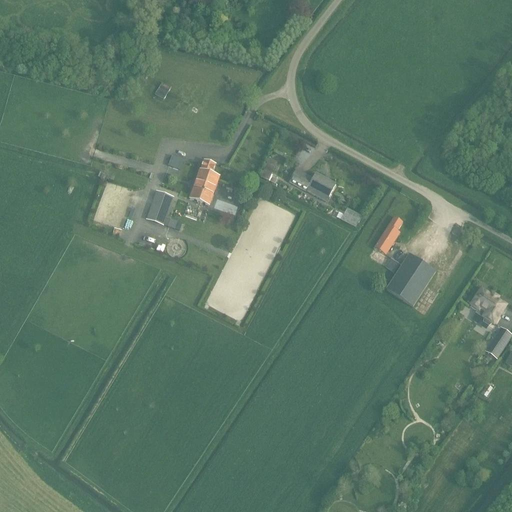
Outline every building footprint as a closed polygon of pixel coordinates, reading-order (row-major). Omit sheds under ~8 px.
[(171,89),(162,83),(155,95),(163,101),(171,89)] [(183,161),(172,157),(168,167),(180,171),(183,161)] [(201,172),(200,171),(190,200),(209,207),(219,178),(211,175),(215,166),(204,162),(201,172)] [(308,189),(328,199),(335,186),(315,175),(313,180),(296,170),(289,183),(306,192),(308,189)] [(263,172),(260,179),(268,182),(270,176),(263,172)] [(171,198),(158,193),(148,221),(161,226),(171,198)] [(341,221),(357,227),(362,214),(346,208),(341,221)] [(400,234),(397,232),(402,224),(393,218),(373,249),(385,256),(400,234)] [(170,220),(167,228),(174,230),(177,223),(170,220)] [(386,291),(412,308),(435,273),(409,256),(386,291)] [(385,268),(394,274),(399,265),(391,260),(385,268)] [(491,294),(490,296),(481,290),(471,306),(472,306),(471,309),(475,312),(477,310),(478,311),(480,309),(486,313),(483,318),(484,319),(483,323),(489,327),(492,324),(493,325),(506,306),(497,300),(498,298),(491,294)] [(511,337),(500,329),(485,353),(496,360),(511,337)]
